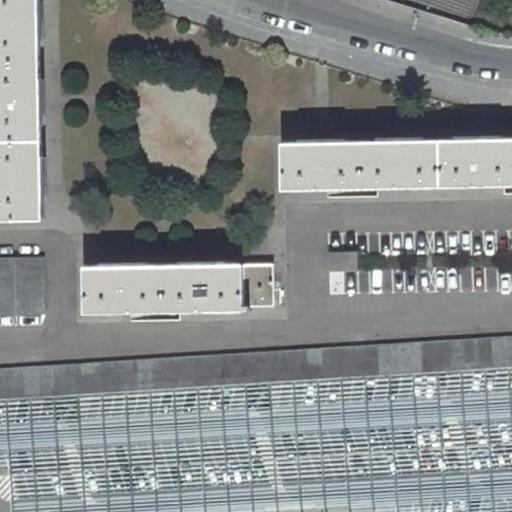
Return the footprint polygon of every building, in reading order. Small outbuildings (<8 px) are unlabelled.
[(0,0),(0,220),(44,220),(39,0),(0,0)] [(511,139),(283,144),(284,190),(511,185),(511,139)] [(329,253),(330,272),(358,271),(357,252),(329,253)] [(0,315),(46,314),(45,256),(0,257),(0,315)] [(275,305),(275,264),(86,267),(86,314),(253,310),(252,305),(275,305)] [(511,337),(0,369),(0,400),(511,368),(511,337)] [(511,511),(511,368),(0,400),(0,511),(331,511),(382,508),(389,508),(388,511),(511,511)]
